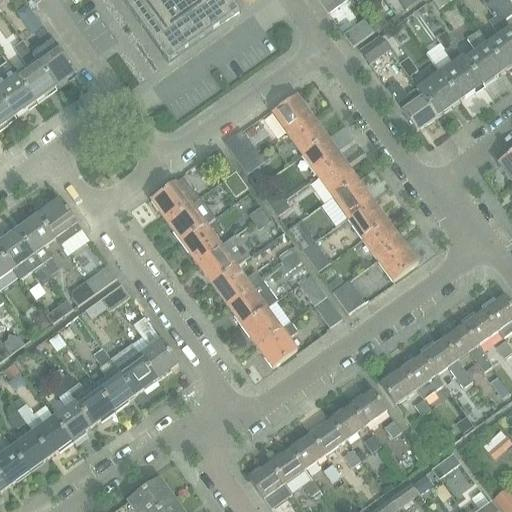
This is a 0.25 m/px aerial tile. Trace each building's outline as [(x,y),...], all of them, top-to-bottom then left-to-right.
[(121,0),(141,26),(168,65),(239,15),(228,0),(121,0)] [(349,1),(348,0),(316,0),(328,17),(349,1)] [(419,3),(417,0),(401,0),(398,3),(405,13),(419,3)] [(434,0),(432,2),(439,12),(453,2),(453,0),(434,0)] [(498,37),(488,45),(506,71),(511,67),(511,32),(505,22),(511,17),(511,7),(510,4),(506,0),(485,0),(481,3),(493,20),(489,23),(498,37)] [(380,15),(379,16),(366,25),(373,35),(387,25),(380,15)] [(364,22),(359,25),(343,37),(352,50),(373,35),(366,25),(364,22)] [(30,54),(56,90),(76,76),(43,30),(35,36),(39,42),(28,51),(30,54)] [(479,32),(468,40),(476,53),(464,61),(483,87),(506,71),(488,45),(479,32)] [(452,66),(440,75),(460,104),(474,94),(472,91),(480,86),(482,88),(483,87),(464,61),(446,33),(437,40),(445,53),(444,54),(452,66)] [(360,53),(369,66),(389,53),(380,40),(360,53)] [(21,60),(30,54),(28,51),(23,45),(15,51),(21,60)] [(28,70),(17,78),(35,105),(56,90),(30,54),(21,60),(28,70)] [(399,67),(409,80),(418,74),(409,60),(399,67)] [(0,97),(15,119),(35,105),(17,78),(8,65),(0,70),(0,97)] [(416,91),(422,99),(437,120),(451,110),(449,107),(458,101),(459,104),(460,104),(440,75),(416,91)] [(397,84),(386,91),(416,134),(437,120),(422,99),(416,91),(407,98),(397,84)] [(0,129),(15,119),(0,97),(0,129)] [(272,116),(287,137),(312,119),(297,98),(272,116)] [(287,137),(302,159),(327,141),(312,119),(287,137)] [(254,161),(237,138),(225,146),(242,170),(254,161)] [(302,159),(317,180),(342,162),(327,141),(302,159)] [(236,174),(219,151),(207,159),(224,183),(236,174)] [(499,167),(511,184),(511,154),(507,158),(508,159),(497,166),(498,167),(499,167)] [(259,168),(254,161),(242,170),(247,177),(259,168)] [(317,180),(332,201),(357,183),(342,162),(317,180)] [(248,191),(236,174),(224,183),(236,200),(248,191)] [(151,203),(166,225),(199,201),(183,180),(151,203)] [(332,201),(347,222),(372,204),(357,183),(332,201)] [(279,194),(266,204),(272,213),(285,203),(279,194)] [(182,247),(207,228),(216,222),(200,200),(199,201),(166,225),(182,247)] [(82,233),(59,202),(51,208),(52,210),(39,219),(37,215),(36,216),(55,242),(56,241),(67,258),(88,243),(81,233),(82,233)] [(290,210),(285,203),(272,213),(277,220),(290,210)] [(347,222),(362,243),(387,225),(372,204),(347,222)] [(261,209),(249,218),(254,225),(267,216),(261,209)] [(24,228),(16,233),(49,278),(58,272),(50,261),(52,260),(45,249),(55,242),(36,216),(22,226),(24,228)] [(272,224),(267,216),(254,225),(259,233),(272,224)] [(308,218),(288,233),(303,254),(315,245),(321,241),(319,237),(313,241),(311,238),(313,237),(309,232),(313,229),(310,224),(311,223),(308,218)] [(362,243),(377,264),(402,246),(387,225),(362,243)] [(182,247),(196,267),(222,249),(221,248),(207,228),(182,247)] [(0,241),(0,255),(12,272),(13,272),(20,283),(33,273),(41,284),(49,278),(16,233),(9,238),(7,236),(0,241)] [(211,287),(236,269),(250,260),(235,238),(221,248),(222,249),(196,267),(211,287)] [(330,266),(315,245),(303,254),(318,275),(330,266)] [(402,246),(377,264),(393,285),(418,267),(402,246)] [(292,251),(279,260),(284,267),(297,258),(292,251)] [(0,281),(12,272),(0,255),(0,281)] [(302,266),(297,258),(284,267),(289,275),(302,266)] [(117,281),(108,269),(86,285),(95,297),(117,281)] [(211,287),(226,308),(262,283),(256,274),(245,282),(236,269),(211,287)] [(327,300),(311,279),(299,287),(314,309),(327,300)] [(328,289),(333,296),(345,287),(340,280),(328,289)] [(226,308),(242,329),(267,311),(266,311),(277,303),(262,283),(226,308)] [(349,284),(345,287),(333,296),(348,317),(365,306),(349,284)] [(95,297),(86,285),(74,293),(71,300),(78,309),(95,297)] [(121,288),(105,299),(100,303),(106,311),(109,315),(130,300),(121,288)] [(511,310),(504,299),(483,314),(498,334),(503,341),(511,334),(511,310)] [(342,322),(327,300),(314,309),(330,330),(342,322)] [(53,327),(74,312),(67,303),(46,318),(53,327)] [(106,311),(100,303),(85,314),(91,322),(106,311)] [(242,329),(257,350),(282,332),(281,332),(267,311),(242,329)] [(32,321),(42,334),(51,327),(42,314),(32,321)] [(483,314),(463,328),(478,349),(498,334),(483,314)] [(161,343),(145,320),(134,329),(149,351),(139,358),(158,385),(172,375),(170,373),(178,367),(161,343)] [(282,332),(257,350),(272,372),(297,354),(288,341),(297,335),(290,325),(281,332),(282,332)] [(463,328),(443,343),(457,363),(469,355),(484,376),(492,369),(478,349),(463,328)] [(7,343),(2,347),(10,358),(25,347),(20,341),(9,337),(7,343)] [(443,343),(422,358),(437,378),(448,370),(463,391),(473,385),(457,363),(443,343)] [(496,351),(504,362),(511,356),(511,352),(505,344),(496,351)] [(0,365),(10,358),(2,347),(0,348),(0,365)] [(131,347),(110,362),(136,397),(143,392),(144,394),(158,385),(139,358),(131,347)] [(99,371),(107,382),(97,389),(116,415),(129,405),(128,403),(136,397),(110,362),(103,352),(93,358),(101,369),(99,371)] [(31,357),(16,368),(27,385),(42,374),(31,357)] [(422,358),(402,372),(416,393),(423,402),(444,388),(437,378),(422,358)] [(416,393),(402,372),(381,387),(395,408),(416,393)] [(69,376),(60,383),(93,428),(101,423),(100,421),(112,412),(115,415),(116,415),(97,389),(87,396),(79,386),(77,388),(69,376)] [(67,411),(55,419),(74,446),(87,436),(86,434),(93,428),(60,383),(51,390),(67,411)] [(372,394),(351,409),(366,430),(387,415),(383,410),(372,394)] [(36,404),(45,417),(55,411),(46,397),(36,404)] [(26,425),(33,435),(51,459),(58,453),(57,452),(70,443),(73,446),(74,446),(55,419),(44,427),(36,416),(34,417),(21,399),(13,405),(19,413),(18,414),(26,425)] [(414,409),(421,419),(431,412),(424,402),(414,409)] [(351,409),(331,423),(346,444),(366,430),(351,409)] [(9,420),(17,432),(26,425),(18,414),(9,420)] [(331,423),(310,438),(325,459),(346,444),(331,423)] [(394,424),(385,430),(393,442),(402,435),(394,424)] [(33,435),(12,450),(29,475),(29,474),(28,473),(41,464),(42,465),(51,459),(33,435)] [(310,438),(290,452),(305,473),(325,459),(310,438)] [(364,445),(372,457),(382,450),(373,439),(364,445)] [(0,455),(0,478),(8,490),(16,484),(15,483),(27,473),(29,475),(12,450),(1,458),(0,455)] [(290,452),(270,467),(291,497),(303,488),(311,499),(313,498),(316,503),(323,497),(305,473),(290,452)] [(344,459),(352,471),(361,464),(353,453),(344,459)] [(432,473),(439,482),(460,467),(453,457),(432,473)] [(272,511),(292,498),(291,497),(270,467),(249,482),(264,502),(270,511),(272,511)] [(323,474),(331,485),(341,479),(333,468),(323,474)] [(426,476),(411,486),(419,498),(420,499),(435,488),(426,476)] [(0,495),(8,490),(0,478),(0,495)] [(161,511),(174,503),(172,504),(164,492),(166,491),(159,482),(128,504),(133,511),(161,511)] [(433,492),(448,511),(457,505),(442,485),(433,492)] [(411,486),(389,502),(396,511),(399,511),(419,498),(411,486)] [(494,504),(500,511),(511,511),(511,500),(506,494),(494,504)] [(479,511),(492,511),(481,495),(472,501),(479,511)] [(396,511),(389,502),(375,511),(396,511)] [(178,511),(173,505),(174,503),(161,511),(178,511)]
